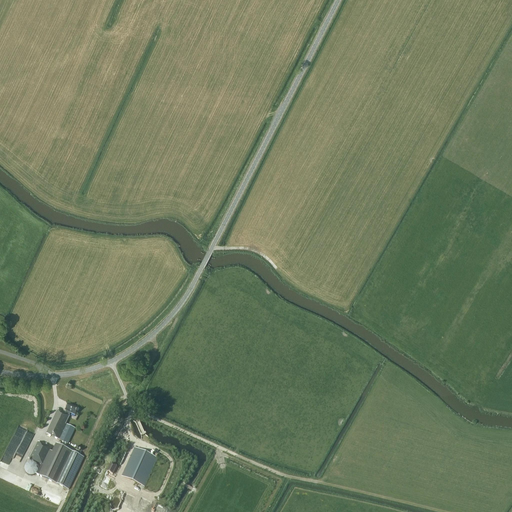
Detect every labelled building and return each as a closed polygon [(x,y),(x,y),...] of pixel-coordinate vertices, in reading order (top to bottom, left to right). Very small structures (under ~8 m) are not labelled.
[(66,411),(65,414),(57,410),(46,434),(68,444),(75,429),(65,424),(68,419),(69,416),(69,415),(70,413),(75,415),(78,408),(68,404),(65,410),(66,411)] [(51,448),(38,442),(29,459),(43,465),(50,452),(51,448)] [(83,457),(69,450),(55,444),(51,452),(50,452),(43,465),(38,475),(68,489),(83,457)] [(157,458),(134,447),(121,476),(144,486),(157,458)] [(107,472),(112,475),(117,467),(112,464),(107,472)] [(129,504),(128,504),(127,504),(127,506),(128,507),(129,506),(130,506),(139,510),(138,511),(144,511),(150,501),(143,498),(141,503),(133,499),(134,496),(128,493),(125,500),(129,502),(129,504)]
